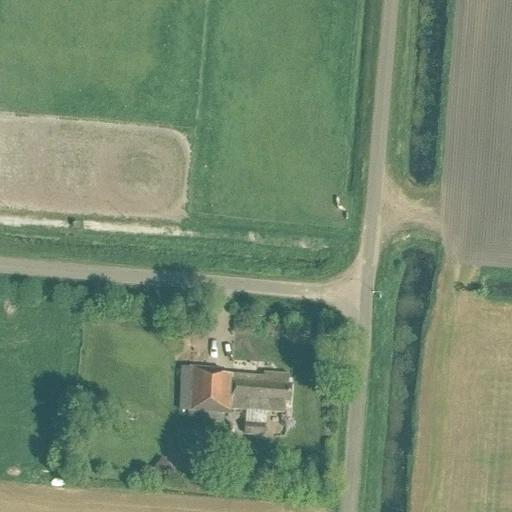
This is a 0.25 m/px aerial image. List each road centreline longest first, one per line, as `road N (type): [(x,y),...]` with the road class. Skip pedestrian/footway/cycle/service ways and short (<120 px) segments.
road 1 (unclassified): [(363,295),(0,264)]
road 2 (unclassified): [(363,295),(387,0)]
road 3 (unclassified): [(346,511),(363,295)]
